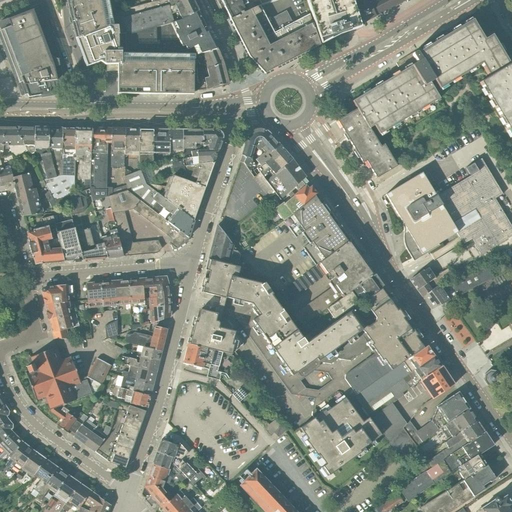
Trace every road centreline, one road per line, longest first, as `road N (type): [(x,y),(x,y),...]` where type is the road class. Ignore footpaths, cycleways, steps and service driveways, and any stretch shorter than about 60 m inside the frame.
road 1 (residential): [(511,445),(295,123)]
road 2 (tertiary): [(264,100),(0,104)]
road 3 (residential): [(126,491),(196,259)]
road 4 (tertiary): [(0,114),(233,113)]
road 5 (tertiary): [(310,99),(478,0)]
road 6 (residential): [(0,363),(33,426),(126,491)]
road 7 (residential): [(196,259),(25,276)]
road 8 (tertiary): [(444,0),(302,84)]
road 9 (residential): [(233,113),(196,259)]
